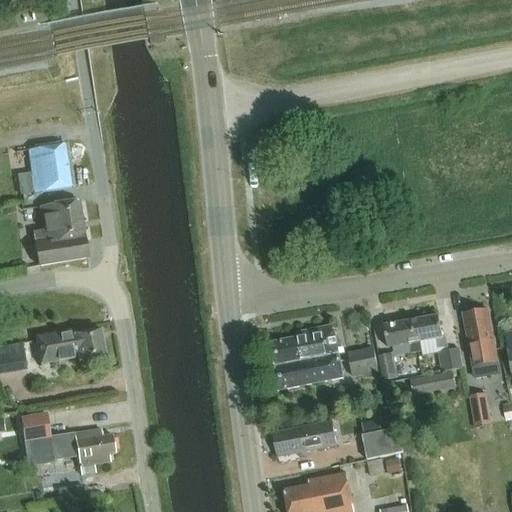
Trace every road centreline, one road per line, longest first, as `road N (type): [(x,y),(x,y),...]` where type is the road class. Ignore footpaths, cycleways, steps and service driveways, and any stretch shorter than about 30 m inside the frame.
road 1 (tertiary): [(227,300),(195,0)]
road 2 (residential): [(227,300),(316,295),(511,261)]
road 3 (unclassified): [(104,279),(111,242),(72,0)]
road 4 (unclassified): [(152,511),(119,304),(104,279)]
road 5 (tertiary): [(258,511),(227,300)]
